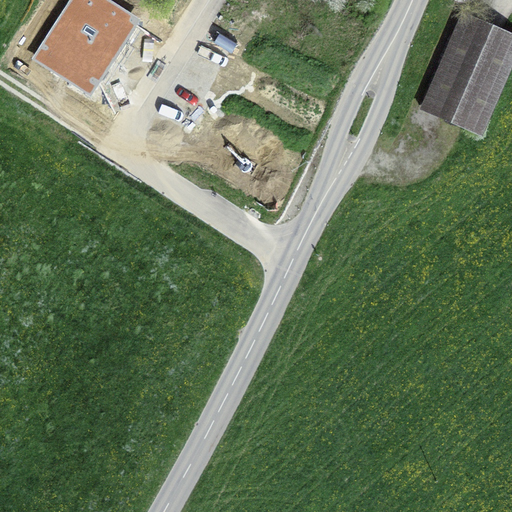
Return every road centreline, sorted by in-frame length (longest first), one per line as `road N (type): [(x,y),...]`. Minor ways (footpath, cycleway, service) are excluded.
road 1 (tertiary): [(162,511),(295,256),(411,0)]
road 2 (track): [(0,79),(115,151)]
